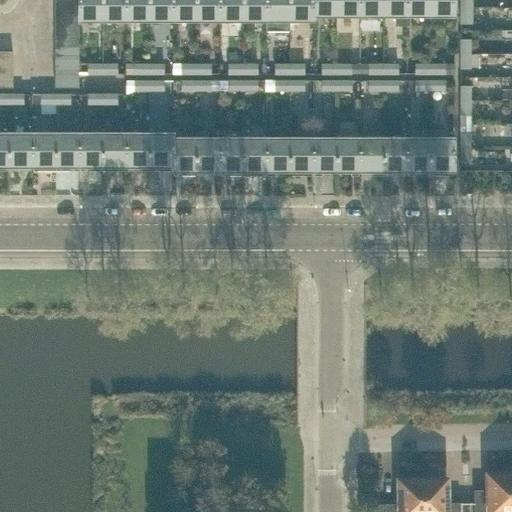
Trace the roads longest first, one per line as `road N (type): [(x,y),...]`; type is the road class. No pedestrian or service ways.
road 1 (residential): [(324,233),(0,235)]
road 2 (unclassified): [(325,434),(324,233)]
road 3 (residential): [(511,234),(324,233)]
road 4 (residential): [(325,434),(511,435)]
